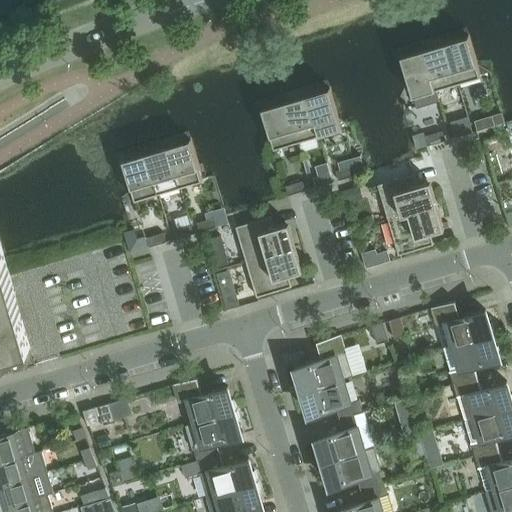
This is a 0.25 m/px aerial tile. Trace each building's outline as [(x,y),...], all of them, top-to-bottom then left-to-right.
[(482,75),(470,34),(447,41),(459,82),(482,75)] [(437,88),(459,82),(447,41),(425,48),(437,88)] [(402,54),(414,95),(437,88),(425,48),(402,54)] [(343,127),(331,86),(308,93),(320,134),(343,127)] [(298,140),(320,134),(308,93),(286,100),(298,140)] [(264,106),(276,147),(298,140),(286,100),(264,106)] [(496,125),(494,115),(493,115),(493,116),(477,121),(479,129),(479,130),(496,125)] [(474,131),(473,131),(471,122),(454,127),(457,136),(456,136),(456,137),(474,131)] [(446,140),(446,139),(443,131),(427,135),(426,135),(429,145),(446,140)] [(204,179),(192,138),(169,145),(181,185),(204,179)] [(501,149),(498,139),(488,142),(491,152),(501,149)] [(147,151),(159,192),(181,185),(169,145),(147,151)] [(124,158),(136,198),(159,192),(147,151),(124,158)] [(357,175),(354,165),(353,165),(353,166),(337,170),(340,179),(339,179),(340,180),(357,175)] [(334,181),(334,180),(331,172),(315,177),(317,185),(317,186),(334,181)] [(414,173),(379,183),(389,219),(435,205),(438,204),(431,180),(428,181),(418,184),(414,173)] [(307,189),(306,189),(304,180),(288,185),(287,185),(289,194),(307,189)] [(343,190),(347,202),(362,197),(359,185),(343,190)] [(268,202),(260,204),(263,213),(271,211),(268,202)] [(435,205),(389,219),(400,254),(435,243),(432,232),(442,229),(446,228),(438,204),(435,205)] [(272,215),(237,225),(248,260),(293,247),(297,246),(289,222),(286,223),(276,226),(272,215)] [(201,231),(203,231),(218,226),(215,217),(214,217),(198,222),(201,230),(200,230),(201,231)] [(195,233),(195,232),(192,224),(175,229),(178,237),(178,238),(195,233)] [(128,243),(139,240),(136,231),(126,234),(128,243)] [(168,241),(168,240),(167,240),(165,232),(149,237),(148,236),(151,246),(168,241)] [(0,356),(32,347),(0,238),(0,356)] [(293,247),(248,260),(258,296),(293,285),(290,274),(300,271),(304,270),(297,246),(293,247)] [(226,249),(214,253),(218,267),(230,263),(226,249)] [(388,250),(378,253),(377,249),(363,253),(368,267),(391,260),(388,250)] [(462,317),(457,300),(432,307),(445,348),(494,333),(494,332),(496,332),(493,322),(491,323),(487,309),(462,317)] [(407,335),(402,316),(390,320),(396,338),(407,335)] [(384,321),(373,325),(378,343),(390,340),(384,321)] [(502,355),(500,345),(498,346),(494,333),(445,348),(455,384),(479,377),(476,365),(501,358),(500,355),(502,355)] [(303,389),(305,388),(305,389),(345,378),(355,375),(342,334),(318,341),(323,358),(298,365),(302,379),(300,379),(303,389)] [(180,402),(190,399),(196,422),(236,410),(236,409),(238,408),(235,399),(233,400),(229,386),(204,393),(199,376),(174,383),(180,402)] [(511,394),(508,381),(483,388),(479,377),(455,384),(466,419),(511,405),(511,394)] [(364,411),(361,399),(352,401),(345,378),(305,389),(305,390),(303,391),(306,400),(308,400),(312,413),(337,406),(341,417),(364,411)] [(111,402),(99,406),(104,424),(116,421),(111,402)] [(511,405),(466,419),(476,455),(500,448),(497,436),(511,431),(511,405)] [(89,424),(100,421),(96,407),(85,410),(89,424)] [(238,410),(236,411),(236,410),(196,422),(187,424),(194,449),(195,448),(198,460),(207,457),(221,453),(218,442),(243,434),(239,420),(241,420),(238,410)] [(326,460),(326,461),(366,449),(376,446),(365,410),(364,411),(355,413),(341,417),(344,429),(319,437),(323,450),(321,451),(324,460),(326,460)] [(417,419),(403,424),(407,437),(421,433),(417,419)] [(0,462),(27,454),(37,452),(29,426),(0,434),(0,462)] [(83,427),(74,430),(78,439),(87,435),(83,427)] [(433,429),(421,433),(431,468),(443,464),(433,429)] [(98,437),(101,447),(112,444),(109,434),(98,437)] [(333,485),(358,477),(362,489),(385,482),(382,471),(383,470),(376,446),(366,449),(326,461),(326,462),(325,462),(327,472),(329,471),(333,485)] [(91,447),(82,450),(86,459),(95,456),(91,447)] [(500,448),(476,455),(487,491),(511,483),(511,457),(504,460),(500,448)] [(210,469),(201,472),(208,496),(257,481),(257,480),(259,480),(256,470),(254,471),(250,457),(225,465),(221,453),(207,457),(210,469)] [(27,454),(0,462),(0,484),(33,475),(27,454)] [(90,469),(99,466),(95,456),(86,459),(90,469)] [(114,483),(125,480),(124,478),(134,476),(130,462),(118,466),(119,471),(111,473),(114,483)] [(33,475),(0,484),(0,488),(5,506),(40,496),(33,475)] [(242,511),(264,506),(260,492),(262,491),(259,482),(257,482),(257,481),(208,496),(212,511),(242,511)] [(384,511),(380,497),(389,494),(385,482),(362,489),(365,500),(340,508),(341,511),(384,511)] [(511,511),(511,483),(487,491),(493,511),(511,511)] [(98,491),(102,500),(111,496),(107,487),(98,491)] [(54,511),(49,493),(40,496),(5,506),(6,511),(54,511)] [(102,500),(94,502),(97,511),(116,511),(114,506),(111,497),(102,500)] [(142,511),(139,501),(123,506),(124,511),(142,511)]
